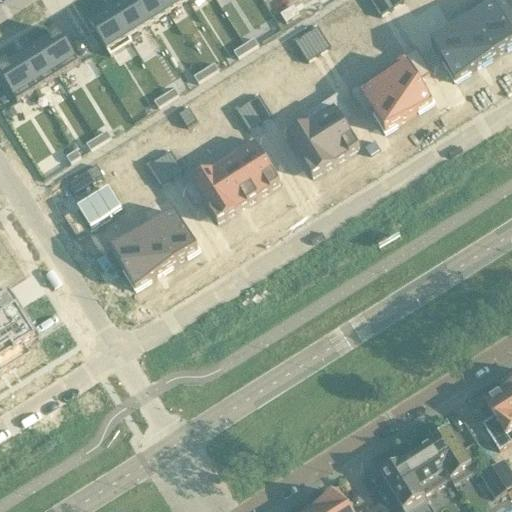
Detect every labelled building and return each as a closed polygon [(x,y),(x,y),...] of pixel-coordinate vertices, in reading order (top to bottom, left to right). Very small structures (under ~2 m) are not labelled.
[(130,0),(128,0),(110,12),(129,40),(148,28),(130,0)] [(158,0),(130,0),(148,28),(168,15),(158,0)] [(186,0),(158,0),(168,15),(188,3),(186,0)] [(384,0),(367,0),(380,20),(392,12),(384,0)] [(400,0),(384,0),(392,12),(404,5),(400,0)] [(487,0),(468,12),(467,13),(472,21),(473,20),(498,59),(511,49),(511,34),(490,0),(487,0)] [(294,8),(281,17),(286,25),(300,17),(294,8)] [(110,12),(89,25),(111,59),(132,45),(133,45),(129,40),(110,12)] [(472,21),(453,33),(477,72),(498,59),(473,20),(472,21)] [(318,30),(306,37),(319,58),(331,51),(318,30)] [(453,33),(432,47),(456,85),(477,72),(453,33)] [(59,34),(38,47),(58,79),(79,66),(59,34)] [(306,37),(294,45),(307,66),(319,58),(306,37)] [(408,38),(372,61),(381,75),(410,121),(433,106),(420,85),(433,77),(417,52),(408,38)] [(254,42),(244,48),(249,55),(259,49),(254,42)] [(38,47),(18,59),(38,91),(58,79),(38,47)] [(244,48),(234,55),(238,61),(249,55),(244,48)] [(18,59),(0,70),(0,76),(17,105),(38,91),(18,59)] [(215,67),(205,73),(209,80),(219,74),(215,67)] [(205,73),(194,79),(199,86),(209,80),(205,73)] [(381,75),(349,94),(365,119),(372,115),(386,136),(410,121),(381,75)] [(175,92),(165,98),(169,105),(179,99),(175,92)] [(165,98),(154,104),(159,111),(169,105),(165,98)] [(306,118),(305,119),(308,123),(309,122),(337,167),(360,152),(343,125),(351,120),(338,98),(306,118)] [(259,99),(248,106),(261,127),(273,119),(259,99)] [(248,106),(236,113),(249,134),(261,127),(248,106)] [(189,111),(179,117),(187,131),(197,125),(189,111)] [(308,123),(285,137),(313,182),(337,167),(309,122),(308,123)] [(107,134),(97,141),(101,148),(112,141),(107,134)] [(97,141),(87,147),(91,154),(101,148),(97,141)] [(232,156),(231,157),(233,161),(234,160),(260,201),(281,188),(253,143),(232,156)] [(77,153),(67,160),(71,167),(81,160),(77,153)] [(171,154),(159,162),(172,183),(184,175),(171,154)] [(233,161),(214,173),(240,214),(260,201),(234,160),(233,161)] [(159,162),(147,169),(160,190),(172,183),(159,162)] [(97,168),(90,172),(96,182),(103,178),(97,168)] [(90,172),(69,186),(76,197),(97,184),(96,182),(90,172)] [(214,173),(185,191),(196,209),(203,204),(218,227),(240,214),(214,173)] [(175,215),(154,228),(178,267),(199,254),(175,215)] [(134,241),(133,241),(158,280),(178,267),(154,228),(134,241)] [(131,237),(109,251),(136,293),(158,280),(133,241),(134,241),(132,237),(131,237)] [(0,321),(0,378),(28,361),(22,352),(31,346),(11,315),(0,321)] [(494,420),(483,427),(499,453),(511,445),(511,395),(508,390),(485,405),(494,420)] [(477,476),(450,434),(429,447),(452,484),(456,489),(477,476)] [(452,484),(429,447),(402,464),(425,501),(452,484)] [(419,511),(428,506),(425,501),(402,464),(381,477),(402,511),(419,511)] [(511,490),(511,476),(505,465),(494,473),(507,494),(511,490)] [(507,494),(494,473),(482,480),(495,501),(507,494)] [(349,511),(340,496),(316,511),(349,511)]
